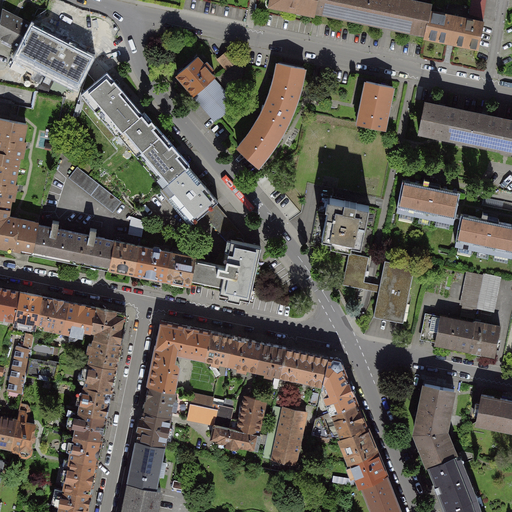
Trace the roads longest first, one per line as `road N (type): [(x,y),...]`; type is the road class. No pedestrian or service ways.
road 1 (residential): [(353,343),(310,272),(153,91),(140,70),(127,8)]
road 2 (residential): [(127,8),(511,91)]
road 3 (residential): [(147,302),(106,511)]
road 4 (residential): [(147,302),(353,343)]
road 5 (residential): [(419,511),(353,343)]
road 6 (residential): [(511,377),(353,343)]
road 7 (residential): [(0,270),(147,302)]
